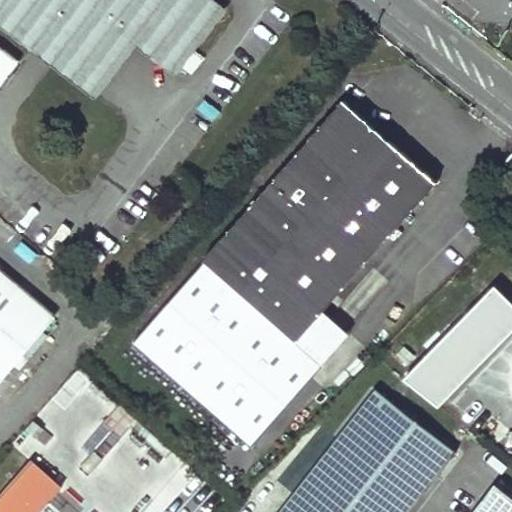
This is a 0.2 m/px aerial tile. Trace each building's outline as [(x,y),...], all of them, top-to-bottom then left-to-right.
[(0,0),(0,92),(21,66),(0,50),(0,23),(96,97),(137,42),(175,70),(222,8),(210,0),(0,0)] [(349,111),(341,104),(200,263),(202,265),(129,348),(245,451),(318,369),(293,346),(320,315),(433,187),(365,126),(349,111)] [(349,111),(365,126),(370,121),(354,106),(349,111)] [(0,267),(0,387),(60,318),(0,267)] [(346,338),(320,315),(293,346),(318,369),(346,338)] [(413,511),(458,456),(379,393),(285,511),(413,511)] [(32,458),(0,494),(0,511),(41,511),(64,487),(32,458)]
